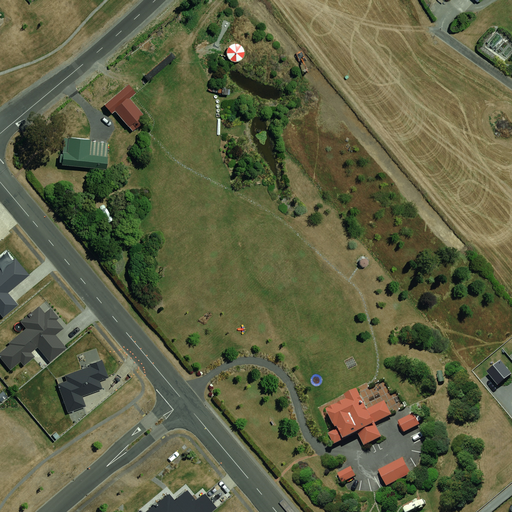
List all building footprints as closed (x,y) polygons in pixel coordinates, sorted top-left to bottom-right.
[(504,38),(494,30),(481,44),(491,53),(504,38)] [(236,61),(238,59),(240,56),(240,53),(240,50),(238,47),(236,45),(233,44),(230,44),(227,45),(224,46),(222,49),(221,52),(221,55),(222,58),(224,61),(227,62),(230,63),(233,63),(236,61)] [(166,56),(138,78),(143,84),(170,60),(166,56)] [(130,95),(116,107),(133,126),(147,113),(130,95)] [(94,139),(63,137),(61,164),(108,167),(109,154),(93,153),(94,139)] [(0,290),(22,275),(12,263),(0,272),(0,309),(6,305),(0,294),(0,290)] [(22,329),(0,346),(0,366),(3,370),(14,364),(18,367),(26,361),(27,354),(31,351),(42,364),(60,348),(55,341),(51,336),(59,328),(44,311),(40,314),(34,308),(16,323),(22,329)] [(78,400),(87,399),(100,379),(98,362),(86,363),(88,369),(60,374),(54,389),(62,413),(79,410),(78,400)] [(508,377),(496,364),(484,374),(494,387),(508,377)] [(351,400),(327,410),(342,443),(360,435),(364,446),(385,437),(379,422),(392,416),(384,397),(369,404),(362,389),(349,395),(351,400)] [(417,412),(399,420),(404,433),(422,425),(417,412)] [(404,457),(378,470),(385,485),(411,472),(404,457)] [(351,467),(336,474),(340,482),(355,475),(351,467)] [(212,511),(218,507),(205,492),(195,500),(187,489),(174,500),(169,494),(146,511),(212,511)]
